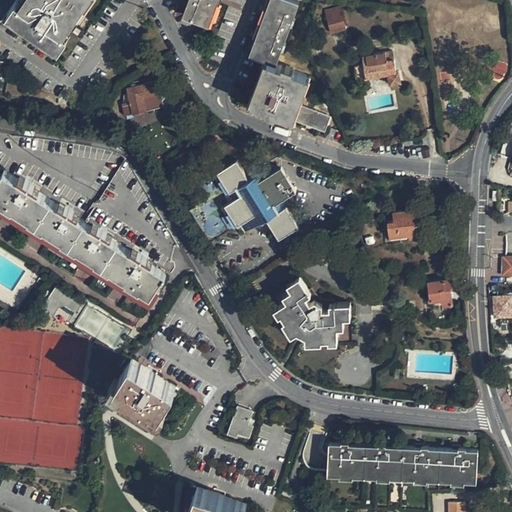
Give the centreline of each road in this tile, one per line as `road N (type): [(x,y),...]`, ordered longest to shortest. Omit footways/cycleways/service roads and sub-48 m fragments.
road 1 (residential): [(496,417),(464,421),(315,401),(262,364),(127,144),(0,123)]
road 2 (tertiary): [(511,97),(485,142),(480,174),(479,274),(496,417)]
road 3 (unknown): [(186,236),(157,239),(87,201),(9,149),(3,123)]
